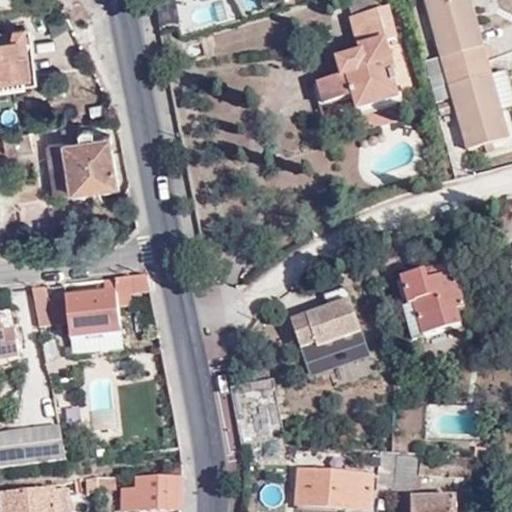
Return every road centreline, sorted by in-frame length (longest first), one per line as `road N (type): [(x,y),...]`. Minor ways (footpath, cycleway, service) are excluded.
road 1 (secondary): [(167,248),(208,446),(212,511)]
road 2 (secondary): [(120,0),(167,248)]
road 3 (residential): [(167,248),(0,271)]
